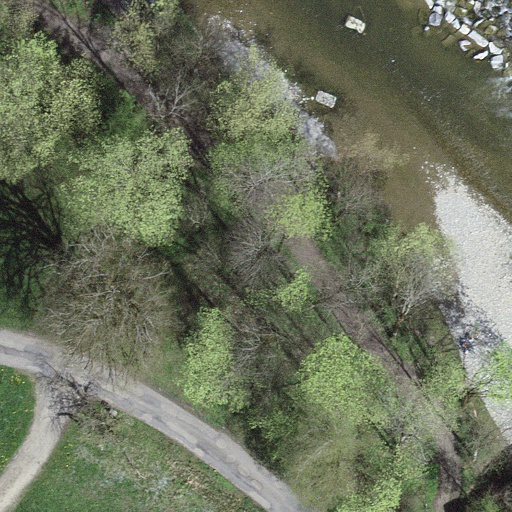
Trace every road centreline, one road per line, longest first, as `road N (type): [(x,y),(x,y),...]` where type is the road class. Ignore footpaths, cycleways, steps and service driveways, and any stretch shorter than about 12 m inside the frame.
road 1 (track): [(0,202),(102,308),(259,408),(320,511)]
road 2 (unclassified): [(0,347),(96,373),(216,448),(297,511)]
